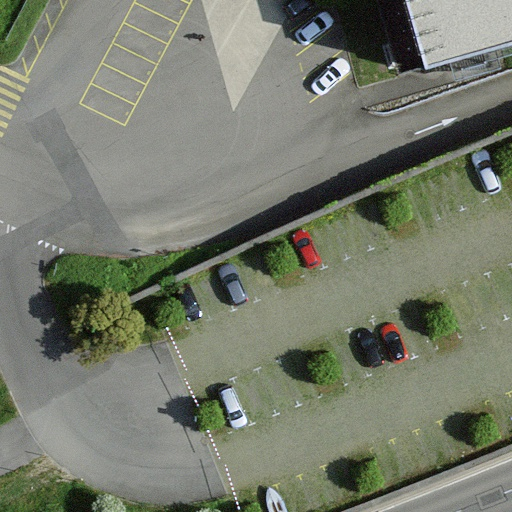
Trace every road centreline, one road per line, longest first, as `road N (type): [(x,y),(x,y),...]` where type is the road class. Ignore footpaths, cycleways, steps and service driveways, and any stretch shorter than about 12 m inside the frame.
road 1 (motorway): [(511,224),(0,451)]
road 2 (motorway): [(165,511),(511,360)]
